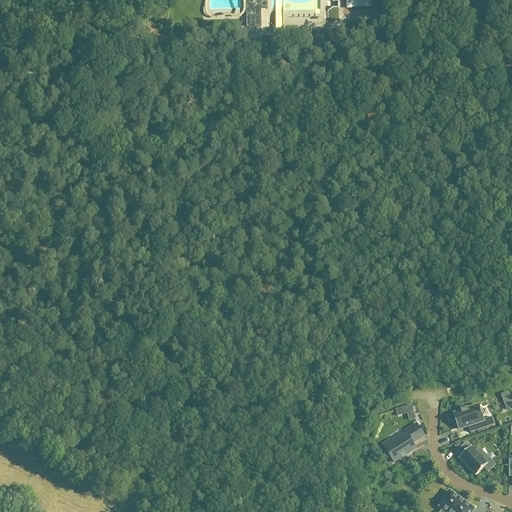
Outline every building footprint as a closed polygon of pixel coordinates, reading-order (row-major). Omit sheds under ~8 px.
[(347,0),(347,9),(370,8),(369,0),(347,0)] [(247,28),(261,28),(260,10),(266,10),(267,10),(267,1),(246,2),(247,28)] [(316,34),(304,34),(304,52),(317,52),(316,34)] [(405,408),(407,415),(409,422),(415,420),(412,406),(405,408)] [(453,415),(458,430),(468,427),(469,429),(476,427),(477,431),(476,431),(476,432),(494,426),(491,418),(483,421),(481,416),(483,415),(482,412),(480,413),(478,407),(468,410),(460,412),(460,413),(453,415)] [(424,437),(419,429),(416,425),(405,432),(406,435),(391,444),(389,441),(383,445),(385,448),(384,449),(394,464),(402,459),(401,458),(405,455),(405,456),(416,450),(412,444),(418,441),(424,437)] [(478,455),(475,452),(471,448),(470,449),(465,444),(457,452),(461,457),(459,459),(475,476),(483,469),(491,462),(481,451),(478,455)] [(449,493),(439,507),(445,511),(472,511),(474,510),(449,493)]
